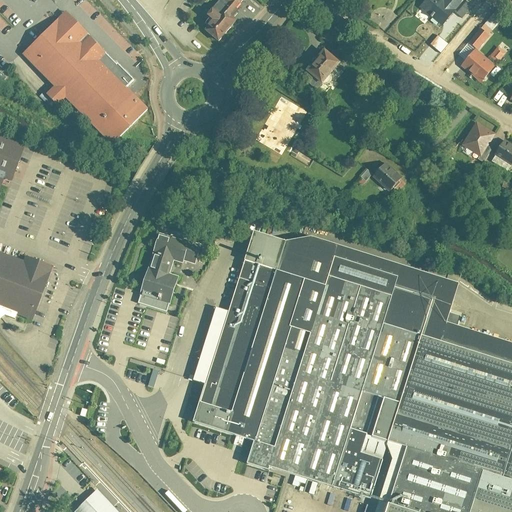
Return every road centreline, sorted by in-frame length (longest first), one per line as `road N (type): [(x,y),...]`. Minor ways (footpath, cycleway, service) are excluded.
road 1 (tertiary): [(23,511),(107,263),(179,116)]
road 2 (residential): [(440,74),(320,0)]
road 3 (unknown): [(174,389),(182,419),(207,456),(257,482)]
